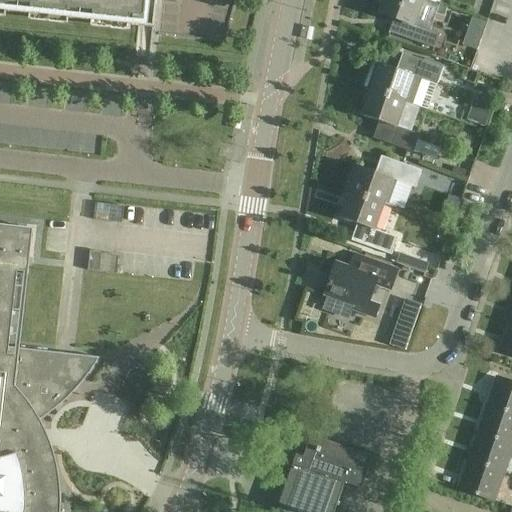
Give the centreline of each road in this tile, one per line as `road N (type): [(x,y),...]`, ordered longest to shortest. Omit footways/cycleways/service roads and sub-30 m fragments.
road 1 (residential): [(229,332),(415,365),(434,360),(447,349),(511,184)]
road 2 (unclassified): [(250,207),(219,186),(0,162)]
road 3 (tertiary): [(250,207),(291,0)]
road 4 (tertiary): [(177,511),(229,332)]
road 5 (tertiary): [(229,332),(250,207)]
